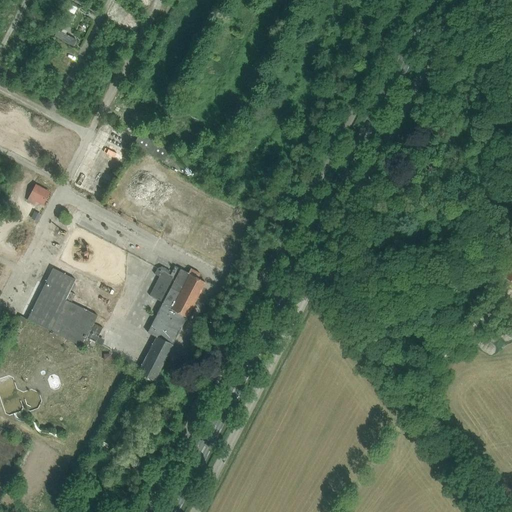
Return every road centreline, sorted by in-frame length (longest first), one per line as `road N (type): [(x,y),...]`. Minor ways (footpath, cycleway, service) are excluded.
road 1 (unclassified): [(145,511),(411,0)]
road 2 (primary): [(168,511),(432,0)]
road 3 (unclassified): [(197,511),(459,0)]
